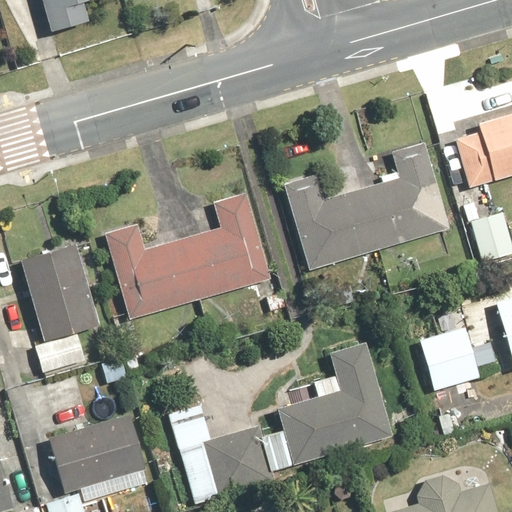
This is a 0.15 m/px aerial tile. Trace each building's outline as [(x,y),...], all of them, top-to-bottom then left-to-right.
[(99,0),(45,0),(56,32),(95,19),(89,4),(99,0)] [(511,170),(511,109),(472,120),(474,128),(452,134),(465,183),(511,170)] [(313,168),(278,178),(303,268),(444,229),(419,139),(385,149),(393,178),(321,198),(313,168)] [(132,219),(95,230),(121,316),(268,273),(242,186),(207,197),(214,220),(139,242),(132,219)] [(511,246),(501,206),(462,216),(474,259),(511,248),(511,246)] [(76,240),(17,256),(37,333),(96,318),(76,240)] [(511,294),(492,300),(510,367),(511,366),(511,294)] [(80,322),(26,337),(34,367),(88,352),(80,322)] [(460,325),(414,338),(429,390),(475,376),(460,325)] [(337,388),(271,406),(277,429),(258,434),(267,468),(391,434),(366,343),(327,354),(337,388)] [(122,407),(41,431),(57,485),(138,461),(122,407)] [(251,421),(197,438),(214,493),(268,476),(251,421)] [(0,469),(0,502),(10,500),(0,469)] [(495,511),(484,476),(457,484),(453,470),(407,484),(412,498),(385,506),(386,511),(495,511)] [(85,511),(76,481),(39,493),(45,511),(85,511)]
